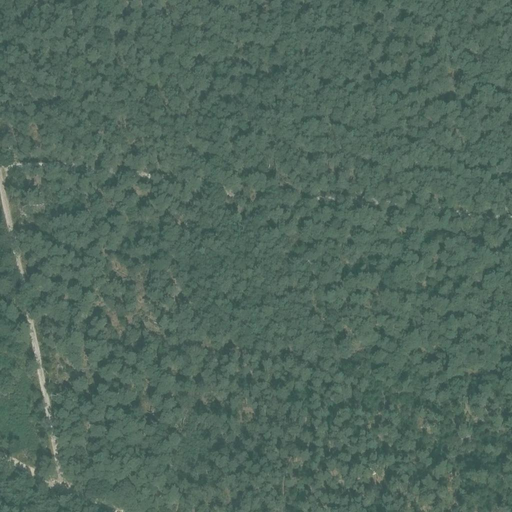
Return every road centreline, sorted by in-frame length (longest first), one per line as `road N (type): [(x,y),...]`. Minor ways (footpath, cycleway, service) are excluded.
road 1 (track): [(0,180),(57,490)]
road 2 (track): [(119,511),(0,455)]
